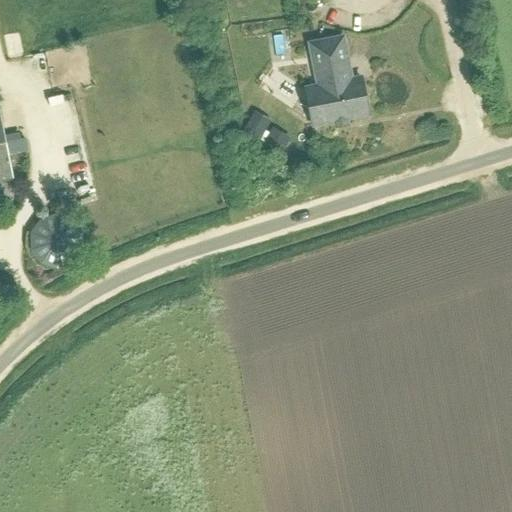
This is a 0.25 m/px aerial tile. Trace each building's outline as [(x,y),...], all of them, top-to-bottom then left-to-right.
[(279,36),(268,38),(274,69),(285,67),(279,36)] [(351,80),(342,38),(310,44),(319,86),(313,88),(317,109),(315,111),(317,119),(319,121),(320,124),(352,117),(355,119),(363,117),(365,115),(368,114),(367,112),(369,109),(367,101),(365,99),(361,78),(351,80)] [(0,181),(14,179),(0,110),(0,181)] [(93,176),(79,180),(82,193),(96,189),(93,176)] [(73,272),(64,277),(67,282),(76,276),(73,272)]
